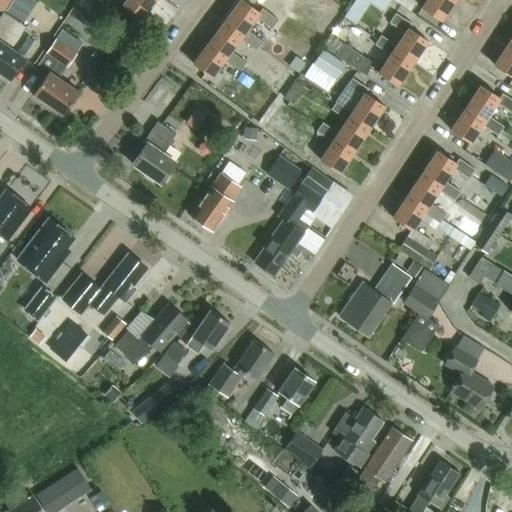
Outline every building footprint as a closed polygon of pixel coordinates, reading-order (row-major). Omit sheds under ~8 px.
[(0,0),(0,8),(4,11),(11,0),(0,0)] [(35,0),(13,0),(7,10),(24,21),(37,1),(35,0)] [(90,13),(98,2),(95,0),(83,0),(80,5),(90,13)] [(127,0),(125,3),(143,17),(155,0),(127,0)] [(274,37),(263,29),(267,24),(273,28),(279,19),(263,7),(260,11),(245,0),(240,0),(227,19),(245,32),(247,29),(263,40),(269,44),(274,37)] [(427,0),(423,7),(442,19),(455,0),(427,0)] [(303,7),(303,6),(295,17),(325,39),(333,28),(316,16),(303,7)] [(34,40),(23,32),(26,27),(4,12),(0,17),(0,72),(10,79),(25,58),(22,56),(34,40)] [(397,12),(391,21),(407,32),(398,45),(396,48),(415,61),(429,40),(410,27),(413,23),(397,12)] [(257,49),(260,45),(263,40),(247,29),(245,32),(227,19),(211,40),(229,53),(232,50),(241,37),(257,49)] [(382,34),(375,43),(392,54),(380,72),(399,84),(415,61),(396,48),(398,45),(382,34)] [(64,116),(80,91),(60,77),(77,52),(57,38),(34,72),(45,80),(34,95),(64,116)] [(247,61),(232,50),(229,53),(211,40),(195,62),(213,76),(221,64),(229,70),(233,64),(241,70),(247,61)] [(511,40),(495,64),(511,75),(511,40)] [(367,75),(375,63),(345,43),(337,55),(367,75)] [(322,50),(312,64),(336,80),(346,66),(322,50)] [(285,70),(265,55),(258,65),(277,79),(285,70)] [(353,77),(347,87),(362,97),(354,110),(351,114),(371,127),(385,105),(366,92),(369,88),(353,77)] [(295,104),(307,87),(298,80),(285,97),(295,104)] [(482,84),(467,106),(486,118),(488,115),(497,101),(511,111),(511,98),(502,92),(500,96),(482,84)] [(338,99),(332,108),(348,119),(339,132),(336,136),(355,149),(371,127),(351,114),(354,110),(338,99)] [(200,127),(210,112),(199,104),(189,120),(200,127)] [(467,106),(452,129),(470,141),(482,124),(498,134),(504,125),(488,115),(486,118),(467,106)] [(176,162),(163,152),(176,133),(159,121),(140,148),(142,150),(133,163),(162,183),(176,162)] [(323,122),(317,130),(333,141),(322,159),(340,172),(355,149),(336,136),(339,132),(323,122)] [(257,139),(258,130),(246,128),(245,138),(257,139)] [(511,169),(511,154),(497,148),(491,161),(511,169)] [(438,150),(423,172),(442,185),(445,180),(454,167),(469,178),(475,169),(459,158),(456,162),(438,150)] [(291,189),(303,171),(280,155),(268,173),(291,189)] [(307,208),(313,212),(332,183),(310,168),(278,216),(283,220),(255,261),(275,274),(295,245),(312,257),(326,237),(300,218),(307,208)] [(232,199),(241,186),(221,172),(192,215),(213,230),(234,200),(232,199)] [(423,172),(409,194),(428,207),(430,202),(439,189),(454,199),(460,191),(445,180),(442,185),(423,172)] [(0,234),(7,240),(32,208),(6,189),(0,197),(0,234)] [(409,194),(393,217),(412,229),(413,228),(424,211),(440,222),(446,213),(430,202),(428,207),(409,194)] [(511,213),(501,206),(488,226),(476,244),(488,252),(493,243),(504,250),(510,241),(500,234),(511,215),(511,213)] [(49,218),(17,260),(46,282),(62,261),(58,257),(74,237),(49,218)] [(413,228),(412,229),(408,236),(408,235),(400,248),(429,269),(437,255),(429,249),(434,241),(413,228)] [(83,271),(82,273),(62,296),(82,312),(91,301),(105,313),(120,295),(127,300),(137,286),(134,284),(149,266),(131,252),(102,287),(83,271)] [(482,257),(469,277),(479,284),(484,276),(492,263),(482,257)] [(341,316),(351,323),(369,335),(392,301),(393,302),(411,276),(393,263),(375,290),(364,283),(341,316)] [(414,285),(439,300),(449,285),(425,269),(414,285)] [(511,275),(504,271),(496,284),(511,293),(511,310),(511,311),(511,310),(511,275)] [(428,316),(439,300),(414,285),(404,300),(420,310),(428,316)] [(39,321),(58,297),(44,286),(25,310),(39,321)] [(481,289),(475,304),(497,314),(504,299),(481,289)] [(130,331),(119,344),(141,363),(155,347),(160,351),(188,322),(171,305),(159,317),(157,316),(138,339),(130,331)] [(214,348),(232,322),(212,309),(189,343),(200,351),(206,343),(214,348)] [(410,324),(430,336),(438,323),(428,316),(420,310),(410,324)] [(126,324),(117,316),(103,332),(112,340),(126,324)] [(68,362),(90,335),(74,323),(53,350),(68,362)] [(422,349),(430,336),(410,324),(402,336),(422,349)] [(45,337),(36,329),(31,335),(40,343),(45,337)] [(259,379),(277,353),(256,338),(236,368),(227,362),(212,384),(230,395),(247,371),(259,379)] [(190,354),(176,343),(166,356),(180,367),(190,354)] [(461,373),(451,389),(481,408),(495,386),(472,371),(479,359),(457,345),(445,363),(461,373)] [(121,360),(111,350),(104,358),(115,368),(121,360)] [(93,376),(103,365),(97,360),(88,371),(93,376)] [(295,413),(317,381),(297,367),(281,390),(292,398),(285,407),(295,413)] [(142,423),(176,396),(166,384),(132,411),(142,423)] [(114,402),(122,394),(112,386),(105,395),(114,402)] [(213,438),(230,415),(192,387),(175,410),(213,438)] [(267,414),(280,395),(270,388),(257,407),(267,414)] [(369,451),(376,440),(372,437),(384,419),(365,406),(357,418),(348,412),(335,430),(344,436),(337,448),(361,465),(370,452),(369,451)] [(386,480),(414,439),(394,426),(366,467),(386,480)] [(310,466),(323,449),(298,430),(285,447),(310,466)] [(447,492),(460,472),(442,460),(408,511),(407,511),(422,511),(431,500),(442,508),(451,495),(447,492)] [(50,511),(57,511),(94,489),(80,467),(39,493),(50,511)] [(294,492),(273,475),(264,486),(285,503),(294,492)] [(47,511),(36,493),(6,511),(47,511)] [(405,511),(408,509),(397,501),(388,511),(405,511)]
